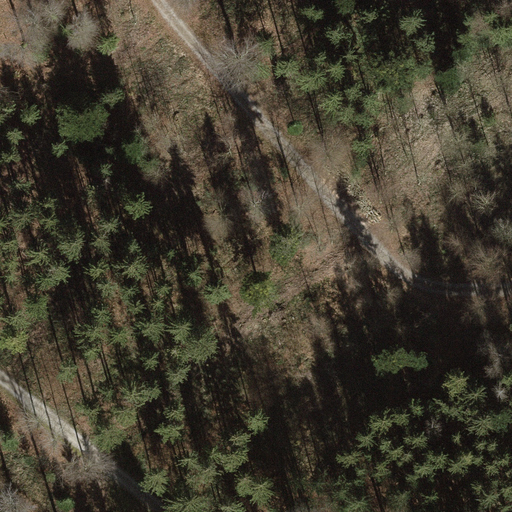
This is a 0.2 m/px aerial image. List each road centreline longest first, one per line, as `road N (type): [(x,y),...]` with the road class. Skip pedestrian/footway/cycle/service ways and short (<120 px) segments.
road 1 (track): [(511,290),(445,276),(393,244),(246,98),(166,0)]
road 2 (track): [(155,511),(0,380)]
